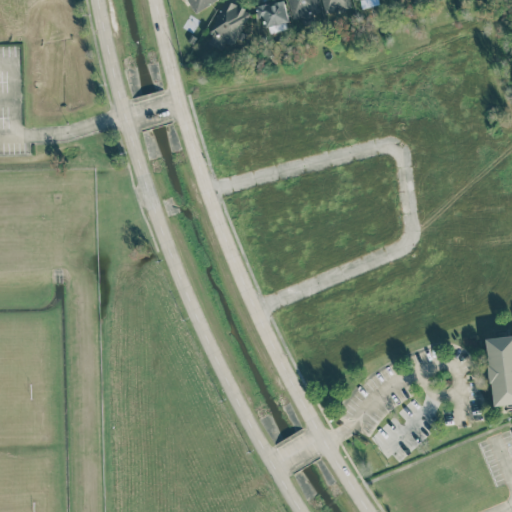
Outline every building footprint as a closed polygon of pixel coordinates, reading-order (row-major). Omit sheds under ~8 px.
[(216,0),(189,0),(197,12),(216,0)] [(224,0),(207,41),(232,52),(250,10),(227,0),(224,0)] [(269,33),(290,27),(282,0),(280,0),(256,6),(259,17),(264,16),(269,33)] [(287,0),(291,18),(319,13),(316,0),(287,0)] [(352,6),(349,0),(321,0),(325,13),(352,6)] [(511,335),(487,338),(494,405),(511,403),(511,335)]
